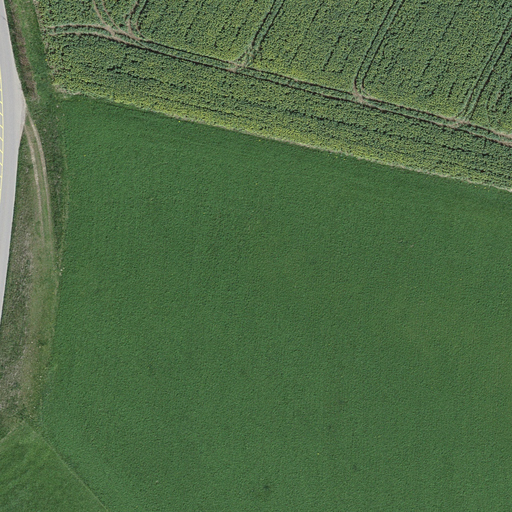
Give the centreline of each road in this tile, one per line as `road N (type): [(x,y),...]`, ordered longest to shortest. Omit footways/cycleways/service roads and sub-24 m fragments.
road 1 (track): [(8,83),(300,136),(511,186)]
road 2 (unclassified): [(0,259),(9,150),(0,38)]
